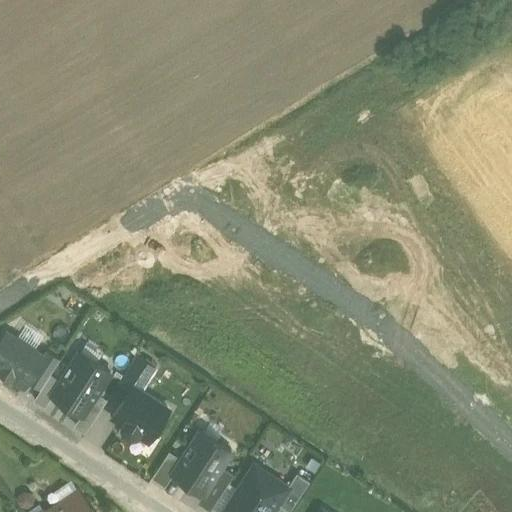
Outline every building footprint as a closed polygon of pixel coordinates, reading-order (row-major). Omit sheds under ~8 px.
[(440,225),(429,231),(436,241),(446,235),(440,225)] [(387,271),(408,307),(459,276),(438,241),(387,271)] [(308,292),(261,263),(245,288),(232,310),(277,338),(283,328),(290,333),(304,309),(300,307),(308,292)] [(232,310),(245,288),(217,271),(202,296),(230,314),(232,310)] [(304,309),(290,333),(338,362),(362,324),(313,294),(304,309)] [(16,335),(15,337),(6,331),(0,340),(0,368),(25,385),(44,356),(35,350),(36,348),(16,335)] [(97,362),(80,350),(52,393),(83,413),(111,371),(100,364),(101,363),(97,361),(97,362)] [(139,432),(149,439),(170,408),(133,384),(113,415),(124,423),(123,424),(124,431),(131,435),(137,434),(139,432)] [(232,449),(201,429),(198,433),(173,472),(204,492),(232,449)] [(223,511),(272,511),(290,486),(255,463),(223,511)] [(48,511),(94,511),(80,491),(48,511)]
